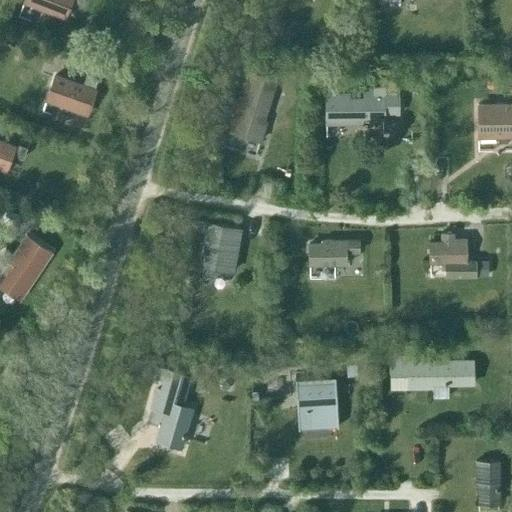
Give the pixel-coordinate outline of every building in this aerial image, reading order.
[(24,0),(24,2),(64,17),(70,0),(71,0),(80,4),(81,0),(24,0)] [(268,69),(267,72),(265,77),(275,80),(277,74),(278,72),(268,69)] [(240,96),(228,131),(230,131),(259,140),(266,121),(262,120),(275,80),(251,72),(243,97),(240,96)] [(98,78),(85,73),(81,85),(54,75),(46,99),(86,113),(95,89),(94,89),(98,78)] [(398,86),(373,86),(363,86),(363,97),(349,97),(349,93),(326,93),(326,122),(348,122),(348,118),(364,118),(364,117),(383,117),(383,104),(398,104),(398,86)] [(511,102),(476,103),(477,138),(511,136),(511,102)] [(16,147),(14,146),(0,140),(0,167),(5,170),(11,153),(22,157),(26,147),(17,143),(16,147)] [(240,228),(197,220),(196,230),(207,232),(203,253),(206,253),(204,265),(232,270),(240,228)] [(454,238),(453,232),(440,232),(441,241),(429,241),(429,261),(447,261),(447,275),(487,274),(486,260),(465,260),(465,237),(454,238)] [(0,260),(6,265),(0,273),(0,281),(21,295),(50,251),(26,235),(13,253),(5,248),(0,255),(0,260)] [(344,263),(344,251),(358,250),(357,240),(324,240),(324,241),(321,241),(321,243),(308,243),(309,263),(344,263)] [(431,383),(473,382),(472,360),(443,360),(443,363),(433,363),(433,356),(389,358),(390,376),(391,376),(391,372),(408,371),(408,388),(431,387),(431,383)] [(164,369),(152,366),(148,380),(160,383),(164,369)] [(180,447),(191,407),(180,404),(183,391),(180,390),(184,375),(167,370),(161,390),(157,388),(151,408),(164,412),(156,440),(180,447)] [(293,378),(296,429),(298,429),(297,427),(335,425),(335,426),(336,426),(333,375),(293,378)] [(498,503),(498,460),(475,460),(475,480),(478,480),(478,503),(498,503)]
